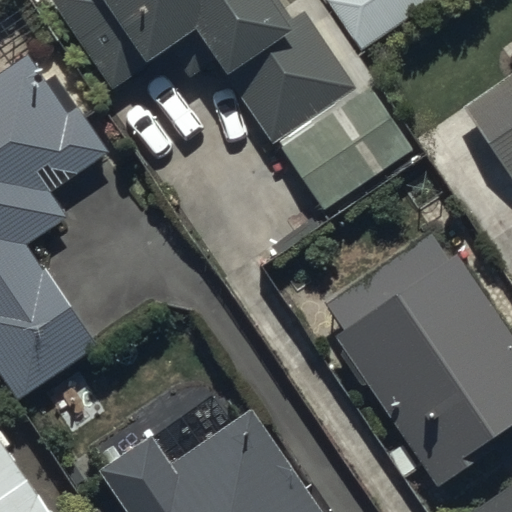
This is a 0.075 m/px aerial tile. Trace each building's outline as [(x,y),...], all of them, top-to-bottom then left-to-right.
[(266,138),(336,91),(350,82),(298,6),(285,15),(274,0),(50,0),(107,82),(167,41),(185,68),(208,53),(266,138)] [(337,0),(333,3),(367,51),(439,0),(337,0)] [(72,102),(62,109),(22,50),(0,65),(0,374),(13,394),(90,342),(20,239),(61,212),(44,187),(103,148),(72,102)] [(511,174),(511,66),(457,104),(508,177),(511,174)] [(428,227),(313,305),(433,481),(463,461),(458,455),(511,418),(511,338),(451,250),(445,253),(428,227)] [(319,511),(246,404),(165,459),(145,430),(93,465),(124,511),(319,511)] [(0,511),(47,511),(0,441),(0,511)] [(511,511),(511,485),(471,511),(511,511)]
